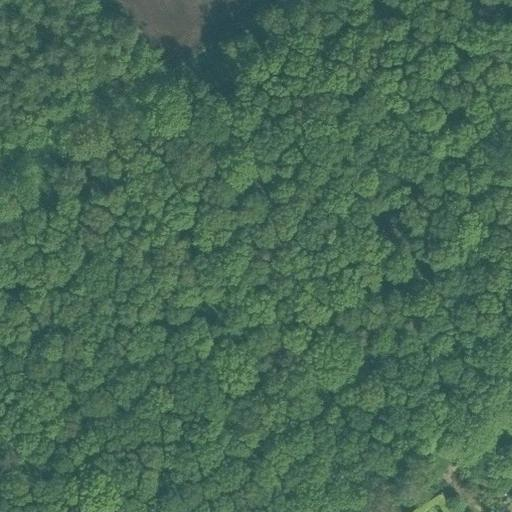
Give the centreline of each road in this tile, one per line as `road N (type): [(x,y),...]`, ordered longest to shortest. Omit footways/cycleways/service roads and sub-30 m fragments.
road 1 (track): [(0,303),(263,182),(330,45),(511,1)]
road 2 (track): [(511,292),(475,311),(369,321),(337,346),(277,447),(224,486),(133,511)]
